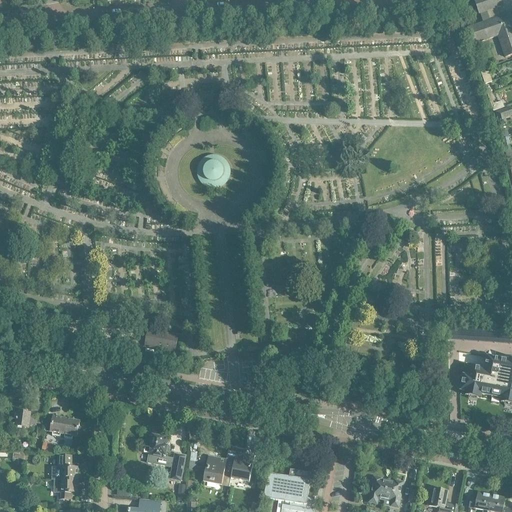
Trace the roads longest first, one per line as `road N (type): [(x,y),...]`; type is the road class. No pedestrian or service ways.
road 1 (tertiary): [(104,374),(356,423)]
road 2 (tertiary): [(356,423),(511,453)]
road 3 (residential): [(103,511),(104,374)]
road 4 (residential): [(58,16),(182,11)]
road 5 (residential): [(182,11),(306,7)]
